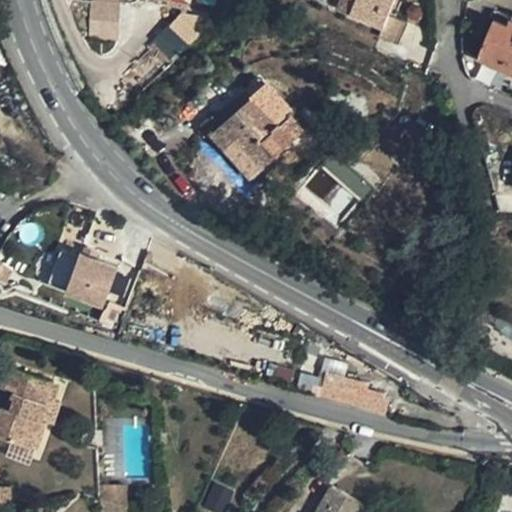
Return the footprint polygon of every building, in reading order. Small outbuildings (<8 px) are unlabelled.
[(356,0),(341,0),(338,6),(352,12),(356,0)] [(356,0),(352,12),(351,14),(384,27),(389,14),(395,0),(356,0)] [(511,15),(500,10),(486,42),(499,48),(496,55),(511,62),(511,15)] [(182,11),(152,41),(171,61),(202,30),(182,11)] [(389,14),(384,27),(381,34),(395,40),(404,21),(389,14)] [(493,61),(496,55),(499,48),(486,42),(480,56),(493,61)] [(511,62),(496,55),(493,61),(511,69),(511,62)] [(270,83),(214,132),(228,147),(239,136),(265,165),(309,127),(270,83)] [(101,309),(117,267),(61,246),(45,287),(101,309)] [(41,418),(48,395),(54,380),(7,363),(0,385),(0,386),(11,390),(10,394),(16,397),(11,408),(3,405),(0,414),(0,433),(37,447),(46,421),(41,418)] [(326,372),(322,390),(364,400),(362,406),(386,413),(390,400),(385,399),(386,393),(368,388),(369,383),(326,372)] [(61,399),(48,395),(41,418),(46,421),(53,423),(61,399)] [(453,473),(473,477),(475,465),(455,461),(453,473)] [(127,485),(99,486),(100,498),(127,506),(127,485)] [(358,511),(364,503),(333,485),(317,511),(358,511)] [(0,507),(10,508),(10,487),(0,486),(0,507)]
